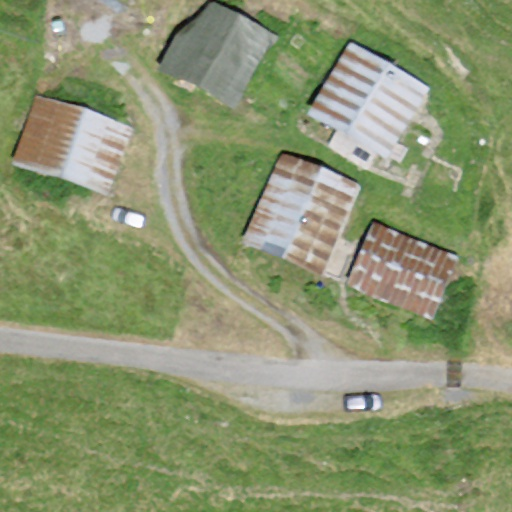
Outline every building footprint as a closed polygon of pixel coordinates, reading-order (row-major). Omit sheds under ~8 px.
[(185,40),(167,71),(230,107),(269,38),(215,8),(194,45),(185,40)] [(351,53),(316,115),(387,154),(422,93),(351,53)] [(126,132),(41,102),(19,164),(105,193),(126,132)] [(353,189),(283,161),(250,242),(320,270),(353,189)] [(378,229),(355,286),(429,316),(453,259),(378,229)]
